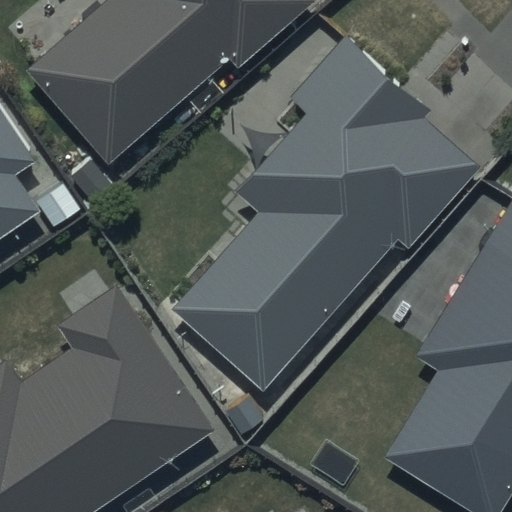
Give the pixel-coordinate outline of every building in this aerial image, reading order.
[(108,0),(28,70),(110,163),(229,58),(238,67),(313,0),(108,0)] [(432,109),(346,34),(288,100),(302,113),(235,190),(259,211),(173,310),(263,388),(396,237),(408,247),(481,165),(426,117),(432,109)] [(38,161),(0,104),(0,239),(41,211),(17,175),(38,161)] [(511,184),(416,336),(439,351),(385,439),(494,509),(511,479),(511,184)] [(19,385),(5,364),(0,367),(0,511),(95,511),(217,429),(117,283),(55,325),(71,349),(19,385)]
